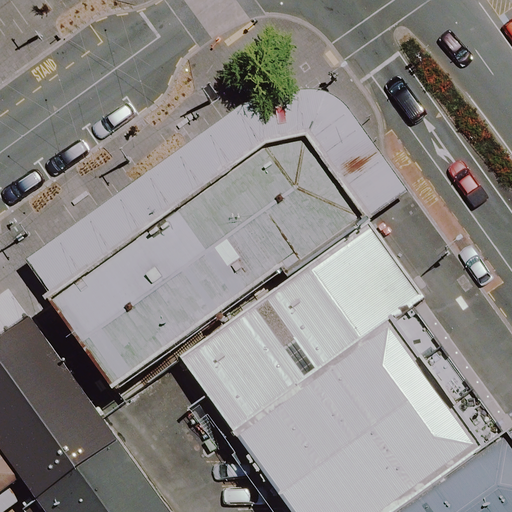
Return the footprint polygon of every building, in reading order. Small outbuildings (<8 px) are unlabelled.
[(265,180),(52,327),(121,426),(177,388),(366,260),(311,183),(265,180)] [(426,337),(366,260),(177,388),(266,511),(434,511),(499,462),(411,349),(426,337)] [(32,342),(0,363),(0,479),(17,504),(22,511),(39,511),(114,462),(32,342)] [(147,511),(114,462),(39,511),(147,511)] [(511,511),(511,479),(499,462),(434,511),(511,511)] [(0,511),(3,511),(17,504),(0,479),(0,511)]
